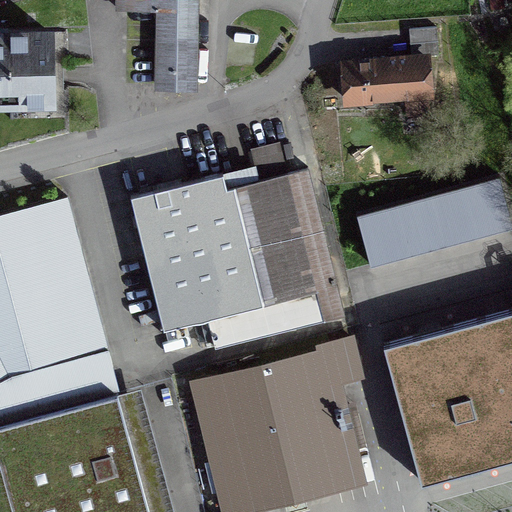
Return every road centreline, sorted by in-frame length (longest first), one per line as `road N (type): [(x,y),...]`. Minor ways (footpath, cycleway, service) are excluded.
road 1 (residential): [(0,171),(258,98),(307,46),(322,0)]
road 2 (unknown): [(116,138),(104,0)]
